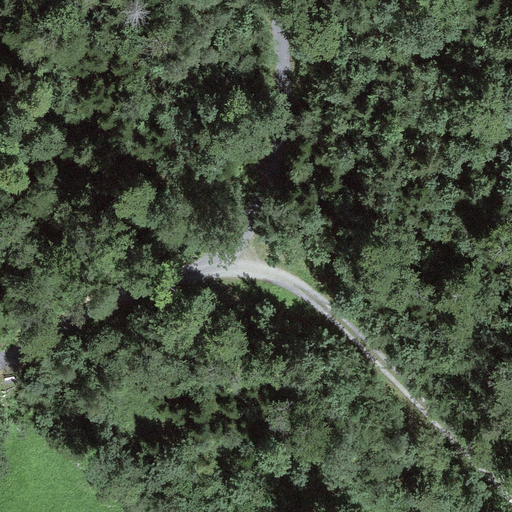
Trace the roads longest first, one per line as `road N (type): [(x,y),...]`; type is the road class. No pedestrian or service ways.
road 1 (track): [(231,270),(318,295),(511,498)]
road 2 (track): [(231,270),(280,134),(288,0)]
road 3 (track): [(0,358),(124,296),(231,270)]
